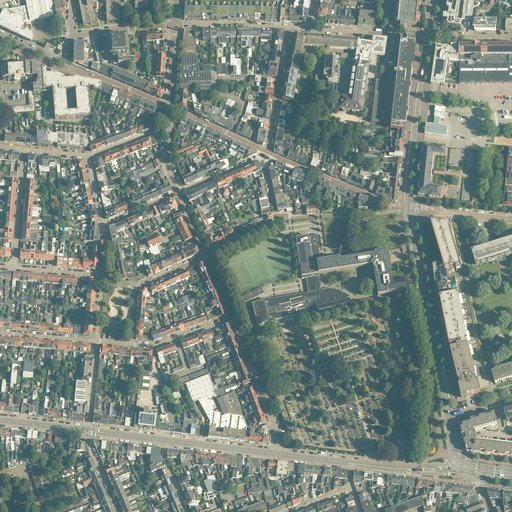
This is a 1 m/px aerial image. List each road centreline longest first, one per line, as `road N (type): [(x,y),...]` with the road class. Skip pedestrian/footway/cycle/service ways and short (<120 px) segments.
road 1 (tertiary): [(445,417),(408,208)]
road 2 (tertiary): [(408,208),(427,36)]
road 3 (residential): [(275,218),(261,158),(177,192)]
road 4 (residential): [(276,454),(278,436),(233,317)]
road 5 (residential): [(128,343),(133,287),(207,255)]
road 6 (unclassified): [(266,152),(387,202)]
road 7 (residential): [(290,27),(266,152)]
road 8 (residential): [(387,202),(386,212),(275,218)]
road 9 (unclassified): [(170,106),(60,59)]
